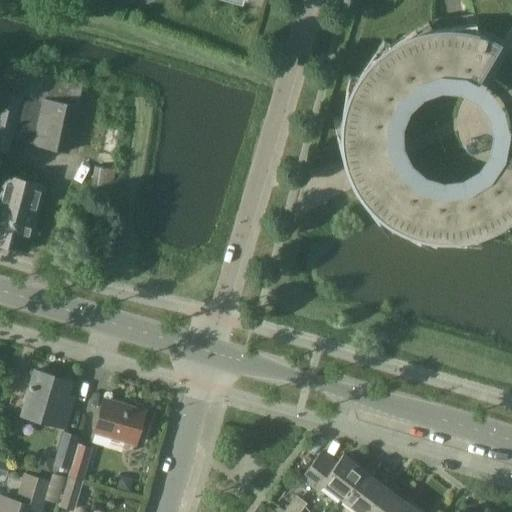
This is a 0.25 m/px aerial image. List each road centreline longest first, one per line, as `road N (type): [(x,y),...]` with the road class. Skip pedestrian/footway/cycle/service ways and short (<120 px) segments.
road 1 (residential): [(210,353),(310,0)]
road 2 (tertiary): [(511,441),(210,353)]
road 3 (tertiary): [(210,353),(0,291)]
road 4 (unclassified): [(163,511),(210,353)]
